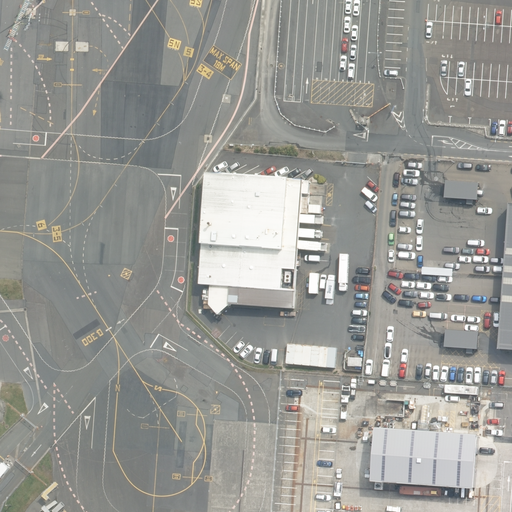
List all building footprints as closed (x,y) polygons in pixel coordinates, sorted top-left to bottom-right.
[(232,304),(296,309),(304,180),(209,173),(201,284),(204,285),(203,300),(210,300),(210,305),(220,315),(232,304)] [(446,197),(479,199),(480,182),(447,180),(446,197)] [(511,349),(511,202),(501,348),(511,349)] [(417,260),(416,273),(460,275),(461,262),(417,260)] [(319,267),(306,267),(307,294),(320,294),(319,267)] [(446,346),(479,348),(480,331),(447,329),(446,346)] [(338,347),(302,344),(300,364),(336,368),(338,347)] [(364,357),(350,357),(349,366),(363,366),(364,357)] [(3,462),(0,466),(0,476),(1,478),(10,468),(3,462)]
